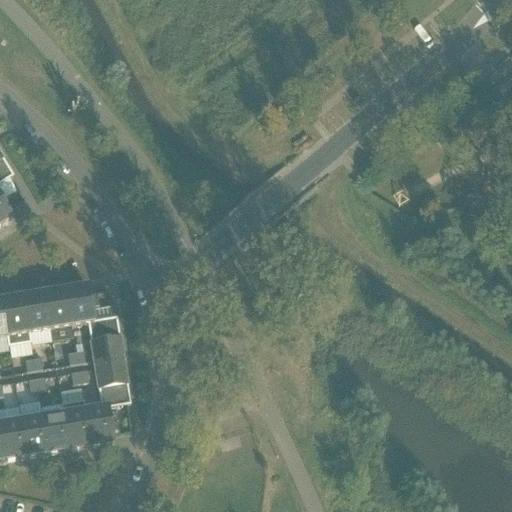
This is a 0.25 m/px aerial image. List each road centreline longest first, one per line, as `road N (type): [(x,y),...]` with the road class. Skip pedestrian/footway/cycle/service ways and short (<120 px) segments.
road 1 (unclassified): [(144,295),(238,231),(476,27)]
road 2 (residential): [(0,99),(65,153),(119,233),(144,295)]
road 3 (residential): [(144,295),(159,407),(128,511)]
